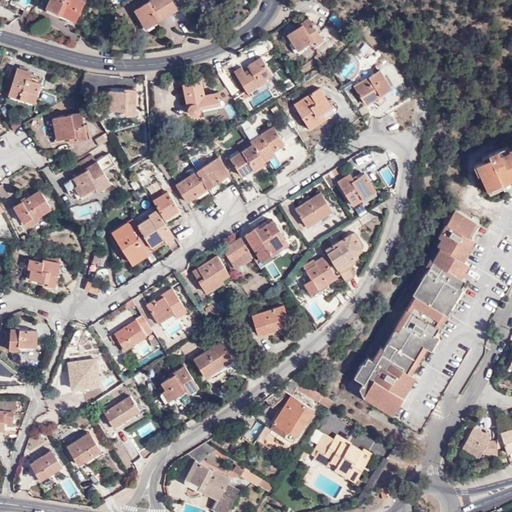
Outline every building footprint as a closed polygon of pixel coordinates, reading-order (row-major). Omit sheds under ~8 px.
[(74,21),(83,0),(48,0),(46,5),(60,12),(59,14),(74,21)] [(176,9),(170,0),(150,0),(133,10),(144,29),(176,9)] [(60,12),(46,5),(44,10),(58,16),(59,14),(60,12)] [(322,40),(307,19),(297,27),(299,30),(289,38),(299,52),(313,42),(316,45),(322,40)] [(270,75),(259,58),(247,66),(251,72),(246,75),(241,66),(233,71),(247,93),(263,83),(262,80),(270,75)] [(29,79),(30,71),(15,67),(8,96),(35,102),(39,82),(29,79)] [(378,93),(389,86),(380,70),(353,87),(365,105),(380,95),(378,93)] [(201,110),(217,108),(221,107),(218,93),(205,95),(201,82),(183,86),(188,115),(192,118),(197,116),(201,110)] [(327,103),(318,90),(294,105),(308,129),(321,122),(315,112),(327,103)] [(135,92),(124,91),(123,93),(107,93),(106,113),(122,113),(122,118),(134,118),(135,92)] [(219,117),(217,108),(201,110),(203,120),(219,117)] [(86,143),(81,116),(54,120),(57,142),(74,140),(75,145),(86,143)] [(249,142),(251,146),(260,159),(283,145),(272,128),(249,142)] [(207,154),(212,151),(208,144),(197,143),(198,155),(207,154)] [(511,147),(509,149),(503,151),(501,147),(499,143),(491,146),(494,152),(487,154),(489,159),(482,162),(475,165),(486,189),(501,183),(499,178),(508,174),(510,178),(511,177),(511,147)] [(240,176),(262,162),(260,159),(251,146),(228,160),(240,176)] [(217,159),(227,175),(229,174),(219,157),(217,159)] [(206,188),(227,175),(217,159),(195,172),(206,188)] [(110,184),(95,162),(84,169),(87,173),(74,180),(78,186),(73,189),(80,199),(100,187),(102,190),(110,184)] [(163,170),(159,172),(164,180),(169,188),(173,185),(163,170)] [(164,180),(159,172),(155,174),(163,187),(151,194),(166,218),(180,209),(167,188),(169,188),(164,180)] [(175,185),(185,201),(206,188),(195,172),(175,185)] [(376,190),(365,173),(355,180),(350,173),(338,182),(353,205),(376,190)] [(501,183),(486,189),(488,193),(511,182),(511,177),(510,178),(508,174),(499,178),(501,183)] [(9,197),(1,185),(0,185),(0,199),(1,201),(9,197)] [(243,193),(249,203),(261,195),(253,185),(243,193)] [(51,211),(39,191),(14,206),(24,223),(32,218),(34,221),(51,211)] [(321,191),(295,208),(308,227),(334,210),(321,191)] [(121,206),(107,214),(111,221),(125,213),(121,206)] [(167,230),(152,207),(142,213),(144,216),(132,223),(133,225),(148,249),(162,241),(165,245),(173,240),(167,230)] [(477,222),(453,209),(421,264),(426,266),(423,273),(424,274),(427,275),(422,283),(408,310),(411,311),(407,318),(404,316),(401,323),(404,325),(399,332),(397,331),(385,351),(379,364),(375,362),(370,360),(367,365),(364,365),(357,379),(365,384),(364,386),(370,390),(368,394),(398,410),(413,384),(410,382),(414,375),(409,372),(427,339),(431,340),(435,334),(439,326),(435,324),(458,284),(460,285),(464,279),(460,276),(457,274),(464,260),(462,259),(466,251),(462,249),(469,237),(466,235),(472,223),(475,225),(477,222)] [(262,264),(272,257),(267,251),(283,241),(271,222),(254,233),(252,231),(243,236),(262,264)] [(469,237),(475,225),(472,223),(466,235),(469,237)] [(148,249),(133,225),(109,239),(129,268),(151,254),(148,249)] [(325,251),(347,284),(356,277),(345,258),(360,248),(352,234),(325,251)] [(472,238),(469,237),(462,249),(466,251),(472,238)] [(234,271),(253,259),(240,240),(228,247),(227,245),(219,250),(234,271)] [(267,251),(272,257),(287,247),(283,241),(267,251)] [(60,261),(62,252),(46,249),(44,259),(60,261)] [(323,257),(315,261),(317,265),(307,270),(307,271),(313,281),(306,285),(312,293),(336,278),(323,257)] [(60,261),(44,259),(43,259),(42,260),(28,258),(26,268),(31,268),(30,277),(48,279),(47,285),(56,286),(60,261)] [(317,265),(315,261),(315,260),(305,265),(307,270),(317,265)] [(457,274),(460,276),(468,262),(464,260),(457,274)] [(227,279),(216,261),(193,275),(205,294),(227,279)] [(88,281),(85,290),(99,295),(102,286),(88,281)] [(435,324),(439,326),(461,286),(460,285),(458,284),(435,324)] [(187,313),(173,289),(148,305),(160,323),(173,314),(177,319),(187,313)] [(283,306),(252,316),(258,336),(279,330),(278,327),(289,324),(283,306)] [(134,349),(155,335),(148,324),(139,330),(135,324),(113,337),(122,350),(131,345),(134,349)] [(42,345),(42,329),(14,328),(14,350),(25,351),(25,345),(42,345)] [(409,372),(414,375),(428,348),(432,350),(440,336),(435,334),(431,340),(427,339),(409,372)] [(235,366),(221,343),(194,361),(205,379),(219,370),(222,374),(235,366)] [(381,349),(375,362),(379,364),(385,351),(381,349)] [(71,389),(85,387),(84,380),(97,378),(93,359),(66,364),(71,389)] [(195,391),(181,366),(170,373),(171,376),(159,384),(163,389),(159,392),(165,401),(182,391),(186,396),(195,391)] [(330,401),(298,382),(289,375),(278,389),(264,399),(270,407),(287,393),(291,395),(295,388),(327,407),(330,401)] [(84,380),(85,387),(98,384),(97,378),(84,380)] [(366,400),(395,417),(398,411),(398,410),(368,394),(370,390),(364,386),(361,390),(366,400)] [(289,395),(271,427),(286,434),(287,433),(295,438),(311,409),(289,395)] [(140,411),(131,396),(105,411),(114,425),(140,411)] [(16,401),(0,400),(0,431),(3,431),(3,426),(13,425),(14,412),(16,412),(16,401)] [(511,410),(509,411),(511,417),(505,422),(509,431),(501,434),(504,446),(507,454),(511,451),(511,410)] [(249,434),(258,439),(264,430),(255,424),(249,434)] [(286,434),(271,427),(269,430),(292,443),(295,438),(287,433),(286,434)] [(262,441),(269,430),(265,428),(264,430),(258,439),(262,441)] [(488,454),(498,454),(498,447),(498,440),(489,440),(490,437),(473,428),(462,447),(480,456),(482,452),(488,454)] [(88,430),(66,443),(77,461),(99,449),(88,430)] [(311,454),(315,457),(318,452),(324,456),(323,457),(330,462),(337,466),(337,467),(349,475),(352,471),(359,475),(373,453),(363,448),(362,450),(349,442),(347,447),(333,438),(324,433),(311,454)] [(336,433),(333,438),(347,447),(349,442),(350,441),(336,433)] [(191,451),(185,456),(194,461),(200,464),(209,458),(215,450),(204,444),(195,448),(191,451)] [(61,463),(51,449),(29,462),(39,478),(52,470),(52,469),(61,463)] [(318,452),(315,457),(314,459),(326,467),(330,462),(323,457),(324,456),(318,452)] [(194,480),(200,464),(194,461),(189,477),(194,480)] [(259,483),(269,489),(273,483),(237,463),(232,471),(257,486),(259,483)] [(229,478),(200,464),(194,480),(204,486),(203,489),(219,496),(213,508),(220,511),(226,511),(240,488),(227,483),(229,478)] [(349,475),(337,467),(335,471),(355,483),(359,475),(352,471),(349,475)] [(381,486),(384,499),(390,498),(387,485),(381,486)]
